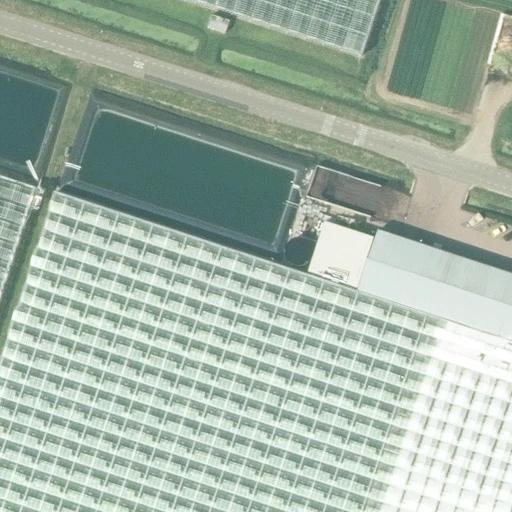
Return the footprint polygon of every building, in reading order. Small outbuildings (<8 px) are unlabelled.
[(180,0),(359,58),(378,0),(180,0)] [(207,29),(223,34),(228,22),(211,16),(207,29)] [(0,293),(34,189),(0,178),(0,293)] [(0,363),(0,511),(511,511),(511,275),(379,231),(376,239),(327,222),(308,276),(56,193),(0,363)] [(472,240),(468,251),(458,248),(456,254),(480,262),(486,245),(472,240)] [(311,255),(310,249),(307,245),(304,243),(299,241),(294,242),(291,243),(288,245),(286,249),(285,252),(284,255),(285,257),(286,261),(288,264),(292,267),(297,268),(302,267),(307,265),(309,263),(310,260),(311,255)]
